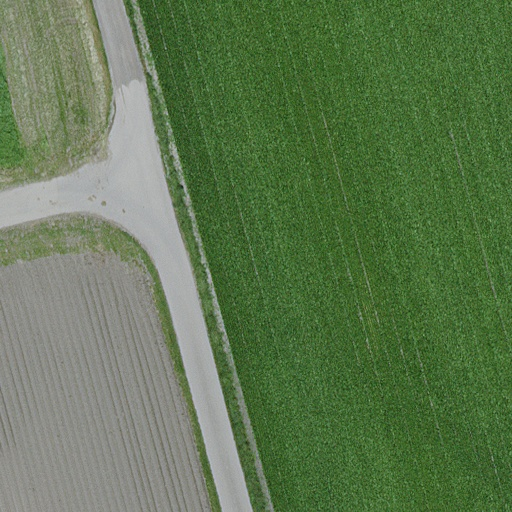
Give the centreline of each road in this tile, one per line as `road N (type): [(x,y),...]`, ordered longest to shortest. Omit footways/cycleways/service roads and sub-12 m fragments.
road 1 (track): [(148,172),(240,511)]
road 2 (track): [(100,0),(148,172)]
road 3 (track): [(0,214),(148,172)]
